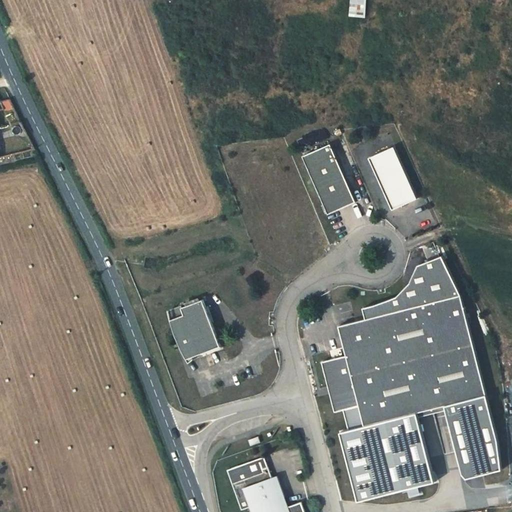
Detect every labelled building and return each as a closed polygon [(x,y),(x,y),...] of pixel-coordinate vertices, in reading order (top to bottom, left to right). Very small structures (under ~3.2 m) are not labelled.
[(350,0),(349,16),(366,17),(366,0),(350,0)] [(0,128),(11,124),(10,123),(11,122),(12,121),(8,108),(17,105),(13,97),(4,101),(6,107),(0,109),(0,128)] [(14,140),(18,154),(37,148),(31,135),(14,140)] [(301,155),(329,212),(356,198),(328,142),(301,155)] [(395,147),(369,158),(392,210),(418,199),(395,147)] [(360,297),(363,309),(338,313),(345,343),(320,348),(325,370),(326,377),(331,398),(356,394),(360,414),(416,404),(443,399),(483,391),(461,290),(444,251),(427,259),(413,269),(399,284),(383,292),(360,297)] [(212,295),(181,306),(190,329),(184,331),(191,345),(195,343),(199,353),(229,342),(212,295)] [(184,331),(190,329),(181,306),(178,307),(184,331)] [(325,370),(310,373),(312,379),(326,377),(325,370)] [(443,399),(416,404),(417,409),(444,404),(443,399)] [(259,436),(249,440),(252,446),(261,443),(259,436)] [(263,471),(267,470),(264,459),(259,461),(263,471)] [(305,511),(302,504),(280,511),(279,511),(276,502),(285,499),(277,478),(271,480),(267,470),(263,471),(259,461),(227,473),(242,511),(243,511),(252,509),(252,511),(305,511)]
